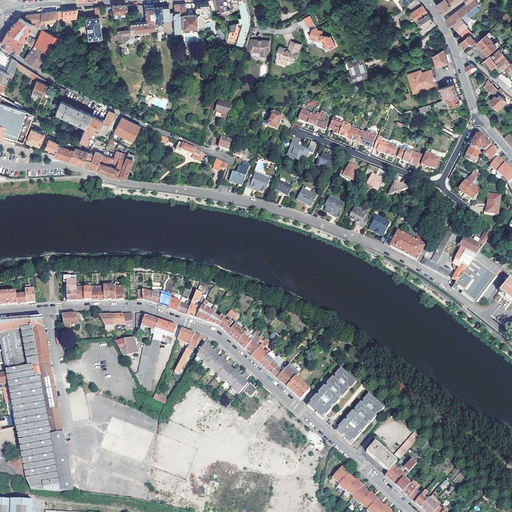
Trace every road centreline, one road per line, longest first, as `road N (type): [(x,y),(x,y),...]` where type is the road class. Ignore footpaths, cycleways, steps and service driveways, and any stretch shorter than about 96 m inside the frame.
road 1 (residential): [(0,161),(72,166),(310,220),(433,275),(485,318)]
road 2 (residential): [(413,511),(210,332),(139,308),(0,312)]
road 3 (residential): [(297,130),(439,186)]
road 4 (unknown): [(35,497),(154,511)]
